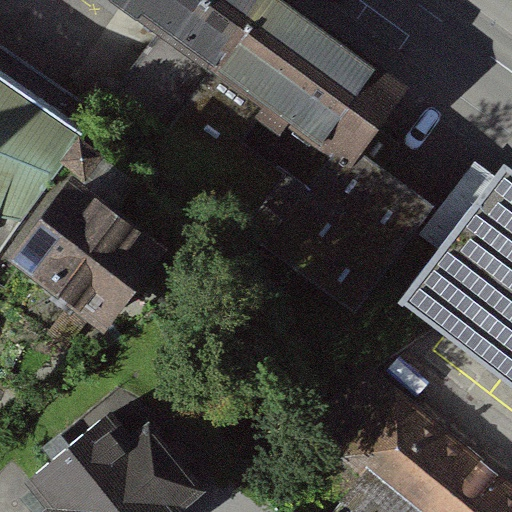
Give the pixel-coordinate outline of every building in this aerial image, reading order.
[(120,95),(168,129),(261,0),(113,0),(113,1),(136,18),(145,6),(164,20),(159,27),(166,32),(120,95)] [(276,0),(261,0),(168,129),(165,134),(216,171),(202,190),(249,224),(243,232),(357,314),(436,206),(384,169),(402,145),(377,127),(403,91),(276,0)] [(90,106),(0,44),(0,217),(24,222),(76,139),(90,106)] [(80,143),(65,162),(84,176),(99,157),(80,143)] [(511,168),(505,163),(398,302),(435,330),(511,388),(511,168)] [(153,251),(75,192),(25,259),(62,287),(54,298),(77,316),(85,305),(102,318),(153,251)] [(0,252),(24,222),(0,217),(0,252)] [(511,511),(511,488),(372,373),(317,440),(363,478),(335,511),(511,511)] [(176,511),(203,491),(150,427),(132,441),(110,415),(30,480),(53,507),(46,511),(176,511)]
